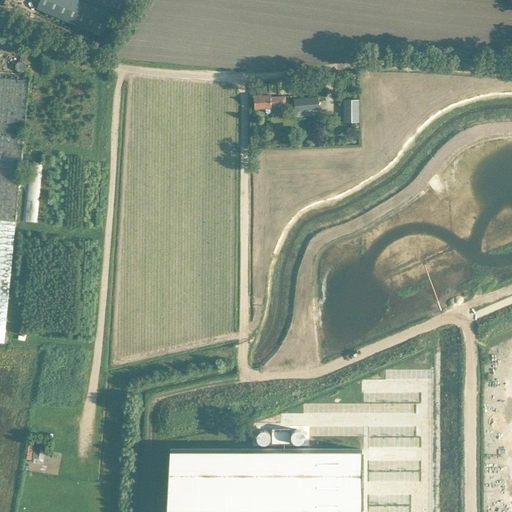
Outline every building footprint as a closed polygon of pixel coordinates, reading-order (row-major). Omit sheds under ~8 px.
[(112,12),(82,0),(40,0),(37,8),(102,35),(112,12)] [(127,0),(82,0),(112,12),(121,16),(127,0)] [(25,66),(25,65),(25,64),(24,63),(24,62),(23,62),(23,61),(22,61),(21,60),(20,60),(19,60),(18,60),(17,61),(16,62),(15,63),(15,64),(14,65),(14,67),(15,67),(15,68),(16,69),(16,70),(19,71),(21,71),(22,71),(23,70),(24,70),(24,69),(25,67),(25,66)] [(0,341),(5,341),(16,222),(29,83),(30,74),(0,70),(0,341)] [(284,111),(283,105),(286,105),(285,96),(271,97),(270,94),(254,95),(254,108),(270,107),(270,111),(271,113),(272,114),(274,115),(276,114),(278,113),(279,111),(284,111)] [(305,116),(305,110),(319,109),(318,97),(294,99),(295,111),(296,111),(297,117),(305,116)] [(358,99),(343,99),(343,121),(348,121),(358,121),(358,99)] [(30,214),(31,224),(43,223),(43,214),(30,214)] [(164,511),(362,511),(362,439),(288,440),(288,428),(271,428),(271,440),(168,440),(164,511)]
